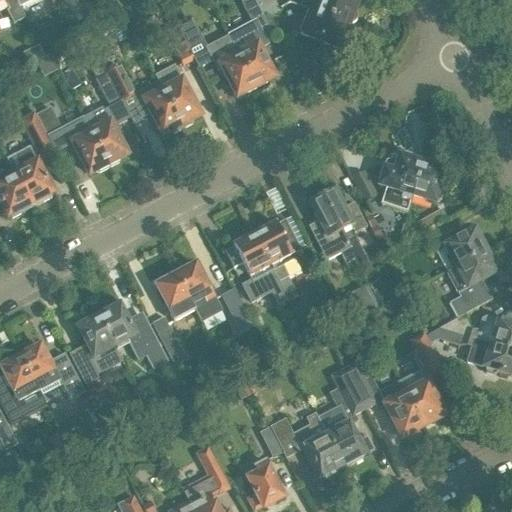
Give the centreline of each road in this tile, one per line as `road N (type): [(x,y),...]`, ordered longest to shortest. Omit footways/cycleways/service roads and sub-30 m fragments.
road 1 (residential): [(0,301),(453,58)]
road 2 (residential): [(397,511),(511,452)]
road 3 (residential): [(511,166),(453,58)]
